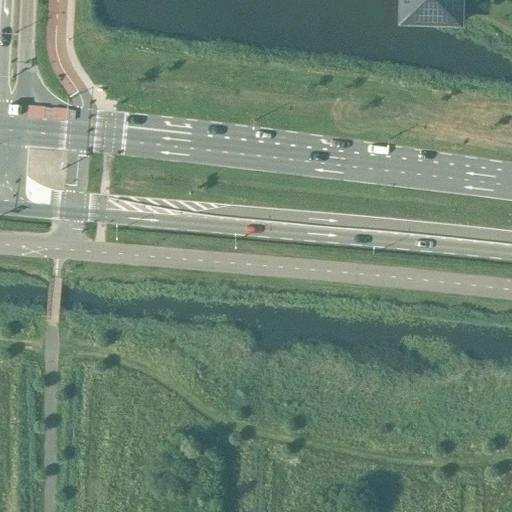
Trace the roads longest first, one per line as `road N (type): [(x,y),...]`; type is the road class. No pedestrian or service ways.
road 1 (unclassified): [(0,244),(511,293)]
road 2 (secondary): [(5,201),(511,248)]
road 3 (secondary): [(511,185),(8,127)]
road 4 (secondary): [(8,127),(23,85),(27,0)]
